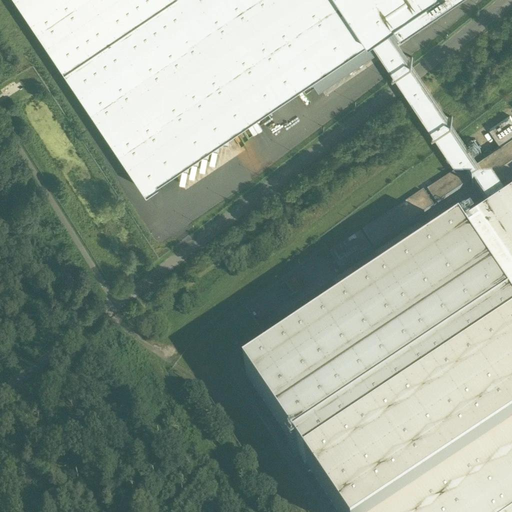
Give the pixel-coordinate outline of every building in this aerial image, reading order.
[(372,36),(388,25),(396,20),(402,30),(446,0),(17,0),(144,188),(183,162),(182,167),(189,169),(191,157),(193,156),(192,161),(199,162),(201,150),(203,149),(202,154),(209,155),(211,143),(213,142),(212,147),(219,149),(221,137),(223,136),(222,141),(229,142),(231,130),(372,36)] [(388,25),(372,36),(391,64),(405,85),(462,170),(478,159),(420,73),(406,52),(388,25)] [(511,118),(510,115),(490,129),(500,144),(511,136),(511,118)] [(511,136),(478,159),(487,173),(511,156),(511,136)] [(478,159),(462,170),(471,184),(487,173),(478,159)] [(462,170),(428,193),(437,207),(471,184),(462,170)] [(500,192),(487,173),(471,184),(491,214),(507,203),(500,192)] [(511,183),(500,192),(507,203),(511,199),(511,183)] [(424,193),(363,233),(373,249),(434,208),(424,193)] [(511,511),(511,199),(507,203),(491,214),(468,230),(461,234),(460,234),(511,311),(511,432),(392,511),(511,511)] [(459,217),(350,290),(358,302),(461,234),(468,230),(459,217)] [(461,234),(358,302),(358,303),(351,308),(246,378),(307,468),(511,330),(511,311),(460,234),(461,234)] [(360,235),(330,255),(341,271),(371,251),(360,235)] [(511,330),(307,468),(336,511),(392,511),(511,432),(511,330)]
